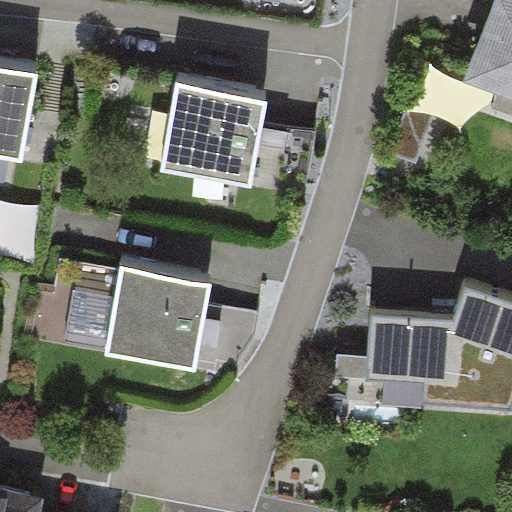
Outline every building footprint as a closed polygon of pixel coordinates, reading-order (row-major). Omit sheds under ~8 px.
[(252,0),(251,10),(336,22),(338,0),(252,0)] [(511,101),(511,6),(491,0),(479,0),(452,83),(511,101)] [(0,157),(24,161),(35,69),(0,65),(0,157)] [(253,188),(265,94),(165,82),(153,176),(253,188)] [(0,244),(38,248),(43,197),(0,192),(0,244)] [(192,376),(205,278),(104,265),(92,363),(192,376)] [(445,323),(363,319),(358,403),(501,410),(511,374),(511,306),(456,289),(445,323)] [(31,511),(34,497),(0,492),(0,511),(31,511)]
